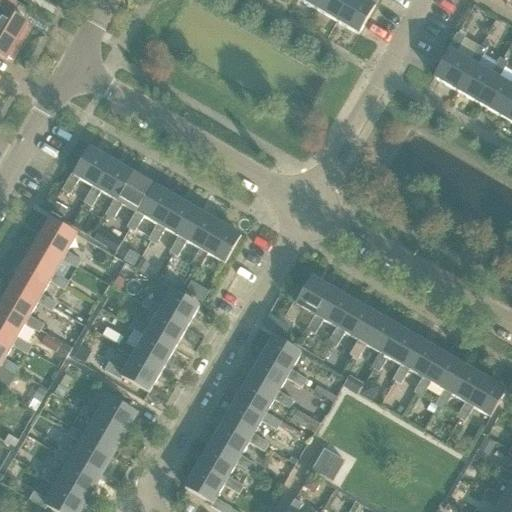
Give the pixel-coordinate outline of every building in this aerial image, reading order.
[(11,14),(18,3),(12,0),(0,0),(0,32),(22,46),(31,30),(28,28),(29,25),(11,14)] [(296,0),(316,11),(322,0),(296,0)] [(322,0),(316,11),(337,24),(351,0),(322,0)] [(351,0),(337,24),(358,36),(359,35),(375,7),(362,0),(351,0)] [(511,0),(501,0),(509,4),(507,7),(511,9),(511,0)] [(22,46),(0,32),(0,57),(8,62),(10,59),(13,61),(22,46)] [(436,78),(435,80),(459,94),(474,66),(470,64),(457,56),(466,40),(458,35),(448,52),(450,54),(436,78)] [(474,66),(459,94),(480,106),(496,79),(492,77),(478,69),(487,53),(480,48),(470,64),(474,66)] [(496,79),(480,106),(502,119),(511,100),(511,88),(500,82),(509,65),(501,60),(492,77),(496,79)] [(511,100),(502,119),(511,124),(511,100)] [(73,175),(63,191),(71,196),(81,180),(95,188),(98,190),(114,163),(91,150),(75,176),(73,175)] [(95,188),(85,204),(89,207),(93,209),(102,193),(116,201),(120,203),(135,176),(114,163),(98,190),(95,188)] [(116,201),(106,216),(110,219),(114,221),(124,205),(137,213),(141,215),(157,188),(135,176),(120,203),(116,201)] [(137,213),(128,229),(132,231),(136,233),(145,218),(159,226),(163,228),(179,201),(157,188),(141,215),(137,213)] [(159,226),(150,242),(154,244),(158,246),(167,230),(180,238),(184,240),(200,213),(179,201),(163,228),(159,226)] [(68,210),(57,204),(52,213),(63,219),(68,210)] [(180,238),(171,254),(175,256),(179,259),(188,243),(202,251),(206,253),(222,225),(200,213),(184,240),(180,238)] [(37,246),(64,262),(77,270),(82,261),(69,253),(78,237),(51,221),(37,246)] [(202,251),(193,266),(197,269),(201,271),(210,255),(226,265),(242,237),(222,225),(206,253),(202,251)] [(100,231),(92,245),(114,258),(122,244),(100,231)] [(56,276),(64,262),(37,246),(24,268),(51,284),(65,292),(69,284),(56,276)] [(141,257),(131,251),(125,261),(135,267),(141,257)] [(146,274),(150,267),(142,262),(137,269),(146,274)] [(43,297),(51,284),(24,268),(12,290),(38,305),(52,313),(57,305),(43,297)] [(295,303),(286,319),(294,323),(302,309),(315,317),(319,319),(335,292),(312,279),(297,305),(295,303)] [(31,318),(38,305),(12,290),(0,309),(0,310),(26,326),(40,334),(45,326),(31,318)] [(143,308),(158,317),(186,333),(201,308),(173,292),(163,309),(147,299),(143,308)] [(315,317),(307,331),(311,333),(315,336),(323,322),(337,330),(341,332),(357,305),(335,292),(319,319),(315,317)] [(337,330),(329,344),(333,346),(337,348),(345,334),(358,342),(362,344),(378,317),(357,305),(341,332),(337,330)] [(18,340),(26,326),(0,310),(0,340),(13,348),(28,356),(32,348),(18,340)] [(92,317),(87,334),(99,337),(104,320),(92,317)] [(173,355),(186,333),(158,317),(150,330),(135,321),(130,330),(145,339),(173,355)] [(358,342),(350,356),(354,358),(358,361),(366,347),(380,355),(384,357),(400,330),(378,317),(362,344),(358,342)] [(283,323),(277,334),(283,338),(289,327),(283,323)] [(108,329),(104,337),(120,347),(122,343),(124,339),(108,329)] [(380,355),(372,369),(376,371),(379,373),(388,359),(402,367),(406,369),(421,342),(400,330),(384,357),(380,355)] [(74,349),(60,342),(48,335),(41,346),(67,361),(74,349)] [(161,376),(173,355),(145,339),(138,352),(122,343),(120,347),(117,351),(133,360),(161,376)] [(260,364),(288,380),(302,389),(307,381),(292,372),(302,355),(274,339),(260,364)] [(5,362),(13,348),(0,340),(0,369),(1,370),(15,378),(20,370),(5,362)] [(402,367),(393,381),(397,384),(401,386),(410,372),(423,379),(427,382),(443,354),(421,342),(406,369),(402,367)] [(75,361),(86,367),(92,355),(82,349),(75,361)] [(423,379),(414,394),(418,396),(423,398),(431,384),(444,392),(448,394),(464,367),(443,354),(427,382),(423,379)] [(96,359),(90,369),(101,376),(107,365),(96,359)] [(150,394),(161,376),(133,360),(125,373),(109,364),(105,372),(121,382),(123,378),(150,394)] [(280,393),(288,380),(260,364),(247,386),(275,402),(290,410),(295,402),(280,393)] [(444,392),(436,406),(439,408),(440,408),(444,410),(452,396),(466,404),(470,407),(486,379),(464,367),(448,394),(444,392)] [(466,404),(457,418),(461,421),(465,423),(474,409),(491,419),(507,392),(486,379),(470,407),(466,404)] [(267,415),(275,402),(247,386),(235,407),(262,423),(277,432),(279,428),(300,440),(303,435),(285,425),(267,415)] [(68,391),(60,387),(55,395),(63,400),(68,391)] [(42,404),(48,394),(40,389),(34,400),(42,404)] [(78,399),(74,406),(81,410),(85,403),(78,399)] [(79,415),(95,425),(123,441),(138,416),(110,400),(100,417),(84,407),(79,415)] [(432,404),(428,411),(435,415),(439,408),(436,406),(432,404)] [(255,436),(262,423),(235,407),(222,429),(250,445),(265,453),(270,445),(255,436)] [(312,420),(306,429),(315,434),(320,425),(312,420)] [(110,463),(123,441),(95,425),(87,438),(72,429),(67,437),(82,446),(110,463)] [(242,458),(250,445),(222,429),(210,450),(237,466),(252,475),(257,466),(242,458)] [(496,445),(485,439),(481,447),(492,453),(496,445)] [(98,484),(110,463),(82,446),(75,460),(59,451),(55,458),(70,467),(98,484)] [(230,479),(237,466),(210,450),(198,471),(225,487),(240,496),(245,488),(230,479)] [(325,451),(319,461),(313,472),(333,484),(345,463),(325,451)] [(86,505),(98,484),(70,467),(62,481),(47,472),(42,480),(58,489),(86,505)] [(511,486),(511,475),(501,469),(496,477),(511,486)] [(217,500),(225,487),(198,471),(187,490),(212,505),(211,508),(217,511),(230,511),(232,509),(217,500)] [(311,492),(317,491),(321,484),(310,478),(304,488),(311,492)] [(474,499),(484,483),(477,479),(467,495),(474,499)] [(508,511),(511,511),(511,486),(504,499),(489,491),(484,499),(499,507),(508,511)] [(55,511),(81,511),(86,505),(58,489),(50,502),(34,493),(30,501),(46,510),(48,507),(55,511)] [(300,511),(303,506),(295,501),(289,511),(300,511)]
